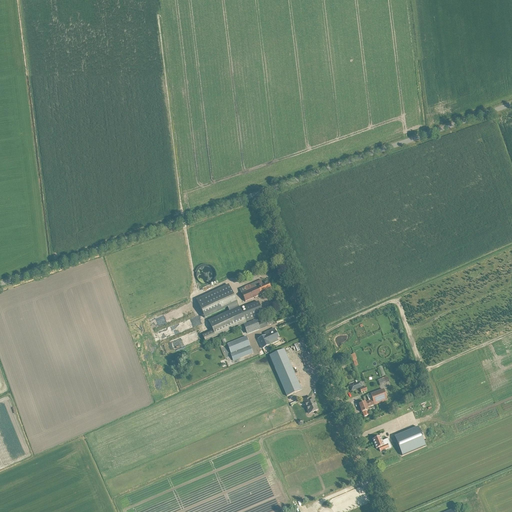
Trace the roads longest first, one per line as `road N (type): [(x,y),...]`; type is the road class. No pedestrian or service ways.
road 1 (unclassified): [(382,511),(261,192)]
road 2 (unclassified): [(0,284),(261,192)]
road 3 (unclassified): [(261,192),(511,104)]
